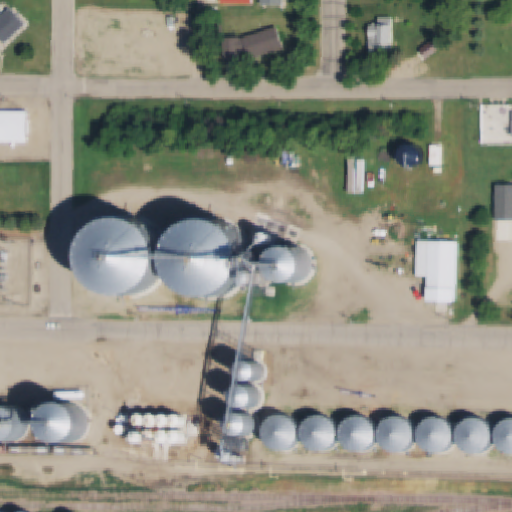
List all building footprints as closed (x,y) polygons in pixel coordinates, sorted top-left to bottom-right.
[(263,0),(263,10),(287,10),(286,0),(263,0)] [(0,10),(4,7),(10,14),(17,9),(33,27),(14,44),(10,38),(1,46),(0,44),(0,10)] [(403,19),(402,53),(375,53),(375,26),(384,26),(384,18),(403,19)] [(249,53),(249,60),(231,60),(232,38),(250,39),(250,40),(252,40),(251,39),(286,28),(293,49),(259,61),(256,53),(249,53)] [(123,32),(123,55),(102,55),(103,32),(123,32)] [(425,48),(440,38),(446,48),(431,57),(425,48)] [(0,112),(35,113),(34,142),(0,141),(0,112)] [(424,148),(427,156),(423,164),(415,167),(408,163),(404,156),(408,148),(416,145),(424,148)] [(434,146),(446,146),(446,166),(433,166),(434,146)] [(344,156),(353,156),(353,175),(343,174),(344,156)] [(104,236),(114,226),(126,220),(140,219),(153,222),(164,230),(172,240),(176,251),(176,264),(172,276),(165,286),(155,293),(144,297),(131,297),(119,294),(109,286),(101,275),(98,262),(98,249),(104,236)] [(186,242),(193,232),(203,225),(215,221),(227,220),(239,224),(249,231),(257,242),(261,256),(260,269),(254,282),(244,292),(232,298),(219,299),(205,296),(194,288),(187,278),(183,266),(182,254),(186,242)] [(422,241),(462,242),(461,301),(432,300),(432,276),(421,276),(422,241)] [(285,259),(289,255),(293,251),(299,249),(305,249),(310,251),(315,254),(319,259),(320,266),(320,272),(317,278),(313,283),(307,286),(301,286),(294,285),(289,281),(285,276),(284,271),(283,265),(285,259)] [(200,378),(208,379),(207,387),(199,387),(200,378)] [(246,393),(248,390),(251,388),(254,387),(258,387),(261,388),(264,390),(266,393),(267,397),(267,401),(266,405),(263,408),(259,409),(255,410),(251,409),(248,406),(246,404),(245,400),(245,397),(246,393)] [(223,399),(222,416),(214,415),(215,398),(223,399)] [(58,413),(63,408),(69,405),(76,404),(83,406),(89,410),(93,415),(95,421),(95,427),(93,433),(89,438),(84,442),(78,444),(72,444),(66,442),(61,439),(57,433),(55,426),(55,419),(58,413)] [(0,414),(1,413),(6,409),(11,408),(17,408),(22,409),(27,412),(30,418),(32,424),(32,430),(29,436),(25,440),(19,443),(13,444),(7,442),(2,438),(0,436),(0,414)] [(241,421),(243,418),(246,416),(249,415),(253,415),(256,416),(259,418),(261,421),(263,425),(262,429),(261,432),(258,435),(254,437),(250,437),(247,436),(243,434),(241,431),(240,428),(240,424),(241,421)] [(147,418),(148,417),(150,416),(152,416),(154,416),(156,418),(157,419),(158,421),(158,423),(157,424),(156,426),(155,427),(153,428),(151,428),(149,427),(148,426),(147,424),(146,422),(146,420),(147,418)] [(159,419),(160,418),(162,417),(163,416),(165,416),(167,417),(169,418),(170,419),(170,421),(170,424),(169,425),(168,427),(166,428),(164,428),(162,428),(160,426),(159,425),(158,423),(158,421),(159,419)] [(276,426),(279,421),(283,418),(289,416),(294,416),(300,418),(304,421),(308,426),(310,432),(309,438),(307,444),(302,449),(297,451),(291,452),(284,450),(279,447),(276,442),(274,437),(274,431),(276,426)] [(314,426),(317,422),(322,418),(327,416),(333,416),(338,418),(343,421),(347,426),(348,432),(348,439),(345,444),(341,449),(335,452),(329,452),(323,451),(318,447),(314,443),(313,437),(312,432),(314,426)] [(172,419),(173,418),(175,417),(177,417),(179,417),(181,418),(182,420),(183,422),(183,424),(182,425),(181,427),(180,428),(178,429),(176,429),(174,428),(173,427),(172,425),(171,423),(171,421),(172,419)] [(185,419),(186,418),(188,417),(190,417),(192,417),(194,418),(195,420),(196,422),(196,424),(195,425),(194,427),(193,428),(191,429),(189,429),(187,428),(186,427),(185,425),(184,423),(184,421),(185,419)] [(354,425),(359,420),(364,418),(371,417),(377,418),(382,422),(385,427),(387,432),(387,438),(385,443),(382,448),(378,451),(372,453),(367,453),(361,451),(357,448),(353,443),(351,437),(352,431),(354,425)] [(391,428),(394,423),(399,420),(404,418),(410,418),(415,419),(420,423),(424,428),(425,434),(425,440),(422,446),(418,450),(412,453),(406,454),(400,452),(395,449),(391,444),(390,439),(389,433),(391,428)] [(430,428),(434,423),(438,420),(444,418),(449,418),(455,420),(459,423),(463,428),(465,434),(464,440),(462,446),(457,451),(452,453),(445,454),(439,452),(434,449),(431,444),(429,439),(429,433),(430,428)] [(468,429),(472,424),(476,421),(482,419),(487,419),(493,420),(497,424),(501,429),(503,435),(502,441),(500,447),(495,451),(490,454),(483,455),(477,453),(472,450),(469,445),(467,440),(467,434),(468,429)] [(146,433),(148,431),(150,430),(152,430),(154,430),(156,432),(157,433),(157,435),(157,437),(157,439),(156,440),(154,441),(152,442),(151,442),(149,441),(147,440),(146,439),(145,437),(146,435),(146,433)] [(159,433),(160,431),(162,430),(164,430),(166,431),(168,432),(169,433),(170,435),(170,437),(169,439),(168,440),(167,442),(165,442),(163,442),(161,442),(160,441),(158,439),(158,437),(158,435),(159,433)] [(171,434),(172,433),(174,432),(175,431),(177,431),(179,431),(181,433),(182,434),(182,436),(182,438),(181,440),(180,442),(178,443),(176,443),(174,442),(172,441),(171,440),(170,438),(170,436),(171,434)] [(184,433),(186,432),(188,431),(190,431),(192,431),(194,433),(195,434),(195,436),(195,438),(195,440),(194,441),(192,442),(190,443),(189,443),(187,442),(185,441),(184,439),(183,437),(184,435),(184,433)]
